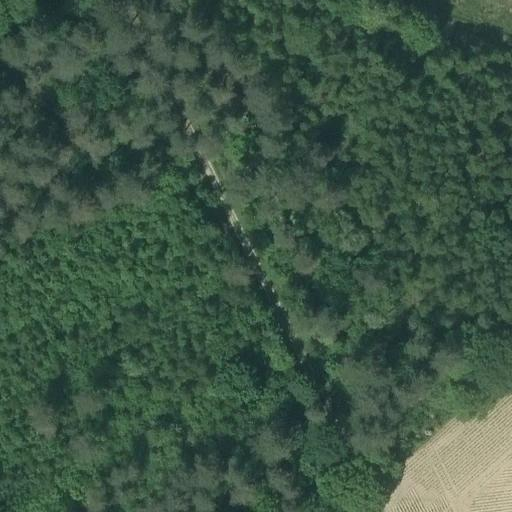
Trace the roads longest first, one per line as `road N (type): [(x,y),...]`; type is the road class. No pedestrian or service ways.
road 1 (track): [(121,0),(378,511)]
road 2 (unknown): [(324,0),(511,69)]
